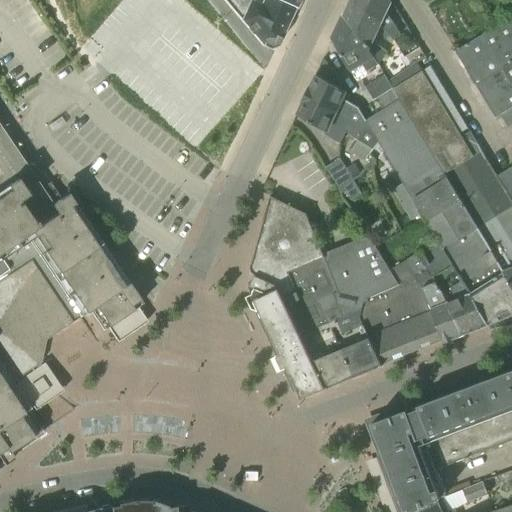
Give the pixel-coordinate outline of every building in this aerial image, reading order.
[(289,19),(250,0),(225,0),(262,44),(269,47),(277,44),(289,19)] [(297,0),(250,0),(289,19),(297,0)] [(369,49),(378,62),(387,51),(372,41),(381,23),(383,20),(356,0),(350,0),(343,15),(370,47),(369,49)] [(356,0),(383,20),(381,23),(383,29),(394,39),(400,32),(386,11),(392,0),(391,0),(356,0)] [(378,62),(369,49),(370,47),(343,15),(332,38),(355,77),(378,63),(378,62)] [(496,117),(502,113),(509,125),(511,122),(511,15),(456,50),(496,117)] [(353,119),(366,128),(369,125),(356,105),(342,97),(345,90),(332,82),(335,76),(323,58),(307,93),(353,119)] [(394,87),(422,71),(417,62),(389,80),(394,87)] [(511,201),(495,175),(481,150),(471,154),(422,71),(394,87),(511,284),(511,201)] [(511,284),(394,87),(377,98),(382,108),(366,118),(418,206),(422,214),(436,238),(487,323),(511,313),(511,284)] [(366,128),(353,119),(307,93),(297,114),(326,130),(325,133),(341,143),(347,131),(358,139),(366,128)] [(45,338),(87,310),(95,305),(108,325),(109,325),(117,336),(141,320),(133,309),(143,302),(128,280),(123,284),(70,204),(58,211),(0,125),(0,457),(4,464),(14,457),(9,450),(41,429),(27,409),(57,389),(43,368),(45,338)] [(351,199),(361,193),(341,158),(327,167),(343,193),(347,191),(351,199)] [(354,163),(346,168),(352,178),(360,173),(354,163)] [(511,165),(495,175),(511,201),(511,165)] [(263,222),(318,241),(306,213),(271,196),(263,222)] [(413,220),(422,214),(418,206),(408,212),(413,220)] [(325,257),(324,256),(318,241),(263,222),(256,246),(306,265),(325,257)] [(401,287),(390,271),(370,238),(324,256),(325,257),(329,268),(338,295),(321,301),(336,336),(355,376),(383,364),(369,332),(361,316),(364,303),(401,287)] [(487,323),(436,238),(416,253),(430,277),(431,276),(439,290),(440,289),(463,334),(465,333),(465,331),(487,323)] [(288,272),(306,265),(256,246),(251,265),(251,268),(252,272),(254,274),(256,275),(279,285),(288,272)] [(430,277),(416,253),(405,261),(424,292),(445,340),(463,334),(440,289),(439,290),(431,276),(430,277)] [(325,257),(306,265),(288,272),(279,285),(278,285),(286,301),(300,329),(313,357),(328,387),(355,376),(336,336),(321,301),(338,295),(329,268),(325,257)] [(424,292),(405,261),(390,271),(401,287),(364,303),(361,316),(369,332),(383,364),(384,367),(445,340),(424,292)] [(278,285),(279,285),(256,275),(251,284),(248,285),(262,313),(286,301),(278,285)] [(300,329),(286,301),(262,313),(275,341),(300,329)] [(313,357),(300,329),(275,341),(288,369),(313,357)] [(328,387),(313,357),(288,369),(302,397),(328,387)] [(511,370),(420,405),(420,407),(435,446),(443,466),(511,439),(511,370)] [(406,511),(412,511),(441,497),(446,495),(428,448),(435,446),(420,407),(409,412),(407,408),(372,422),(406,511)] [(469,503),(489,496),(484,481),(463,488),(469,503)] [(448,511),(441,497),(412,511),(452,511),(450,511),(448,511)] [(175,511),(175,505),(167,506),(167,504),(151,499),(134,499),(120,502),(120,511),(175,511)] [(100,511),(100,508),(94,509),(92,503),(61,510),(61,511),(100,511)]
